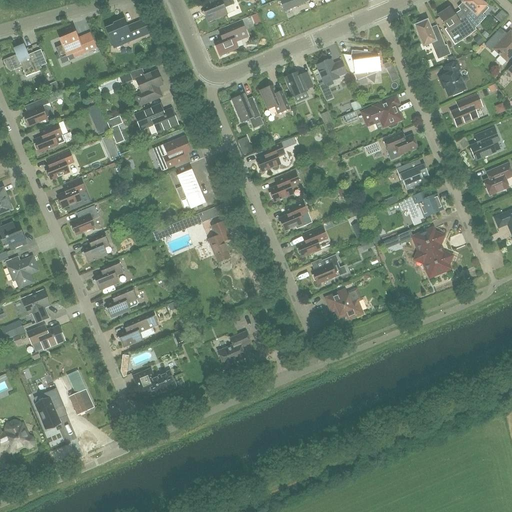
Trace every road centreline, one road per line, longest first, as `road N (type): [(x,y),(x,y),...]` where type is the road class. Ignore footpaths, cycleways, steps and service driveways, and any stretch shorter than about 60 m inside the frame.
road 1 (residential): [(0,506),(319,367)]
road 2 (residential): [(133,414),(0,95)]
road 3 (residential): [(493,285),(381,12)]
road 4 (residential): [(308,338),(212,98),(212,76)]
road 5 (residential): [(212,76),(381,12)]
road 6 (residential): [(0,33),(119,0)]
